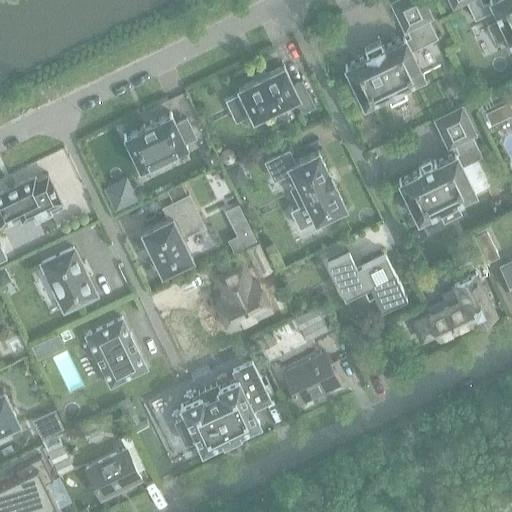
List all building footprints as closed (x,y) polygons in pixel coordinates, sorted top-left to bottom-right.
[(411,49),(437,37),(428,17),(431,15),(423,0),(392,0),(391,1),(404,28),(406,28),(410,36),(406,38),(405,35),(383,46),(383,45),(365,53),(366,54),(344,65),(363,104),(423,75),(411,49)] [(511,0),(488,0),(483,3),(481,0),(450,0),(453,5),(463,0),(466,0),(475,18),(494,8),(511,44),(511,0)] [(314,105),(302,80),(293,85),(284,67),(285,67),(284,65),(282,66),(267,74),(267,73),(255,79),(240,87),(240,86),(238,87),(239,89),(242,96),(238,98),(245,112),(249,109),(252,116),(253,118),(255,117),(297,97),(303,110),(314,105)] [(462,164),(482,154),(472,133),(475,132),(461,104),(434,118),(448,145),(454,142),(458,151),(456,152),(456,151),(435,161),(435,159),(418,168),(418,169),(398,179),(417,218),(475,190),(462,164)] [(497,107),(485,112),(490,122),(502,116),(497,107)] [(185,141),(195,136),(186,117),(175,122),(171,114),(172,114),(171,112),(169,113),(154,120),(140,127),(126,134),(125,134),(123,135),(124,137),(125,137),(139,166),(138,166),(139,168),(141,167),(157,159),(159,165),(173,158),(170,153),(185,146),(187,145),(186,143),(185,141)] [(234,161),(236,155),(233,149),(228,147),(222,150),(220,156),(222,161),(228,164),(234,161)] [(336,185),(328,169),(327,169),(318,151),(319,151),(318,149),(316,150),(294,161),(288,149),(265,160),(274,178),(291,170),(297,183),(290,187),(299,204),(306,201),(314,218),(315,220),(317,219),(328,214),(330,218),(343,212),(341,207),(343,206),(343,207),(345,206),(344,204),(335,186),(336,185)] [(218,163),(212,151),(202,156),(208,169),(218,163)] [(240,162),(227,169),(235,185),(249,179),(240,162)] [(62,201),(48,173),(37,178),(35,174),(0,190),(0,224),(0,225),(19,216),(22,220),(32,215),(35,220),(52,212),(50,207),(62,201)] [(114,205),(138,197),(130,174),(106,182),(114,205)] [(182,235),(204,225),(188,193),(162,206),(175,232),(148,245),(154,256),(153,256),(157,265),(158,264),(162,272),(193,257),(182,235)] [(487,260),(501,253),(487,225),(473,232),(487,260)] [(41,262),(28,268),(36,285),(49,278),(56,293),(43,299),(51,315),(64,308),(96,293),(88,277),(81,262),(73,246),(41,262)] [(406,295),(393,268),(385,251),(356,265),(348,249),(327,260),(344,295),(362,286),(367,297),(374,294),(381,308),(406,295)] [(511,258),(500,265),(511,288),(510,289),(511,292),(511,258)] [(270,308),(256,280),(251,282),(242,264),(217,276),(222,288),(225,287),(228,293),(217,299),(220,305),(215,307),(223,323),(228,321),(230,327),(270,308)] [(4,268),(0,269),(0,283),(0,284),(10,279),(4,268)] [(494,308),(475,269),(453,279),(456,285),(442,292),(447,302),(428,311),(429,313),(413,321),(422,339),(438,331),(439,333),(471,317),(472,319),(494,308)] [(327,328),(316,305),(294,315),(306,339),(327,328)] [(138,350),(139,350),(130,332),(129,333),(121,316),(86,334),(110,384),(146,367),(138,350)] [(270,329),(255,337),(261,348),(276,341),(270,329)] [(339,382),(329,362),(324,351),(283,371),(297,399),(323,386),(325,389),(339,382)] [(259,420),(252,406),(270,397),(252,359),(233,368),(237,377),(217,387),(219,391),(203,398),(201,394),(180,405),(186,416),(175,421),(185,442),(196,437),(201,448),(222,438),(222,439),(239,431),(238,430),(259,420)] [(0,429),(18,421),(3,389),(0,390),(0,429)] [(33,416),(42,436),(66,426),(57,405),(33,416)] [(73,466),(56,432),(42,439),(59,473),(73,466)] [(141,478),(126,447),(85,467),(99,495),(126,483),(127,485),(141,478)] [(48,511),(58,508),(45,481),(52,478),(40,453),(13,467),(16,474),(0,481),(0,511),(48,511)]
